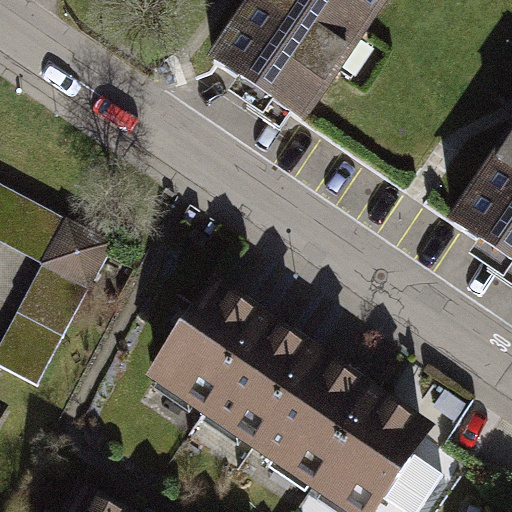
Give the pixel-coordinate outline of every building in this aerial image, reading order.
[(307,129),(394,0),(249,0),(208,62),(307,129)] [(511,256),(511,133),(456,221),(511,256)] [(0,186),(0,243),(44,266),(0,351),(0,368),(39,388),(112,243),(0,186)] [(333,511),(375,511),(430,428),(210,286),(143,389),(333,511)] [(122,511),(80,489),(67,511),(122,511)]
